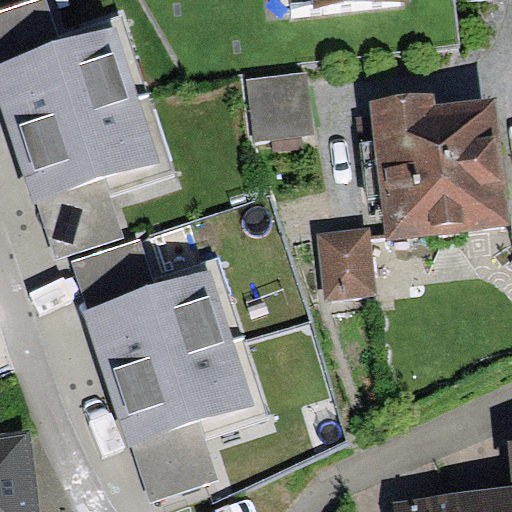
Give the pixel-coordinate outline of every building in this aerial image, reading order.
[(408,6),(407,0),(285,0),(287,18),(408,6)] [(0,18),(0,88),(19,145),(147,102),(122,21),(60,42),(47,3),(0,18)] [(311,76),(248,85),(258,152),(321,143),(311,76)] [(173,179),(147,102),(19,145),(58,262),(122,240),(108,201),(173,179)] [(433,110),(371,117),(387,255),(510,240),(496,116),(435,123),(433,110)] [(369,232),(320,237),(327,306),(376,301),(369,232)] [(76,269),(114,388),(243,346),(218,267),(155,287),(142,248),(76,269)] [(268,425),(243,346),(114,388),(152,506),(219,484),(207,445),(268,425)] [(0,511),(36,511),(31,443),(0,447),(0,511)] [(511,475),(511,499),(398,511),(511,511),(511,452),(509,453),(511,475)]
